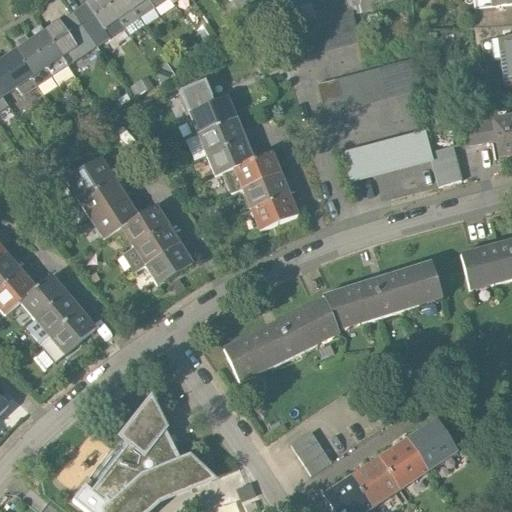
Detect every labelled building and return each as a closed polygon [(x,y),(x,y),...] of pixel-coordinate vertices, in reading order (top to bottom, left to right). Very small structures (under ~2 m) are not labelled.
[(117,26),(98,0),(85,9),(103,36),(117,26)] [(98,0),(117,26),(132,16),(120,0),(98,0)] [(142,0),(120,0),(132,16),(147,6),(142,0)] [(397,6),(395,0),(324,0),(274,12),(280,35),(352,17),(397,6)] [(85,9),(71,18),(89,45),(103,36),(85,9)] [(286,61),(358,43),(352,17),(280,35),(286,61)] [(71,18),(56,29),(74,55),(89,45),(71,18)] [(56,29),(40,39),(58,65),(74,55),(56,29)] [(511,34),(499,36),(503,83),(511,82),(511,34)] [(43,76),(58,65),(40,39),(25,49),(43,76)] [(25,49),(10,59),(28,86),(43,76),(25,49)] [(0,75),(14,95),(28,86),(10,59),(0,65),(0,75)] [(414,61),(320,88),(327,115),(422,88),(414,61)] [(228,96),(219,72),(179,88),(190,111),(228,96)] [(0,75),(0,104),(14,95),(0,75)] [(243,129),(228,96),(190,111),(204,145),(243,129)] [(511,156),(511,115),(460,127),(464,145),(495,138),(500,159),(511,156)] [(254,158),(243,129),(204,145),(215,174),(233,168),(254,158)] [(340,156),(346,181),(431,162),(428,153),(424,134),(340,156)] [(454,147),(428,153),(431,162),(437,187),(462,180),(454,147)] [(233,168),(241,188),(280,172),(272,151),(254,158),(233,168)] [(63,176),(76,197),(112,175),(99,154),(63,176)] [(241,188),(250,209),(289,193),(280,172),(241,188)] [(125,196),(112,175),(76,197),(89,218),(125,196)] [(250,209),(258,231),(298,215),(289,193),(250,209)] [(138,216),(125,196),(89,218),(102,238),(120,227),(138,216)] [(168,224),(156,205),(138,216),(120,227),(132,246),(168,224)] [(180,243),(168,224),(132,246),(144,265),(180,243)] [(511,237),(461,254),(473,292),(511,280),(511,237)] [(191,262),(180,243),(144,265),(156,284),(191,262)] [(0,288),(21,271),(7,254),(0,259),(0,288)] [(325,293),(328,299),(340,330),(445,299),(433,261),(379,277),(325,293)] [(36,289),(21,271),(0,288),(0,312),(3,316),(20,302),(36,289)] [(35,319),(66,293),(51,276),(36,289),(20,302),(35,319)] [(81,310),(66,293),(35,319),(49,337),(81,310)] [(276,324),(225,349),(242,385),(342,336),(340,330),(328,299),(276,324)] [(81,310),(49,337),(64,354),(95,328),(81,310)] [(0,430),(21,408),(3,392),(0,394),(0,430)] [(130,445),(89,491),(107,503),(103,508),(103,511),(145,511),(158,501),(214,479),(189,455),(179,459),(162,430),(167,426),(151,397),(120,437),(130,445)] [(405,438),(429,471),(456,452),(432,419),(405,438)] [(312,432),(289,446),(310,478),(332,464),(312,432)] [(378,458),(402,491),(429,471),(405,438),(378,458)] [(378,458),(352,476),(376,509),(402,491),(378,458)] [(337,511),(371,511),(376,509),(352,476),(325,495),(337,511)]
